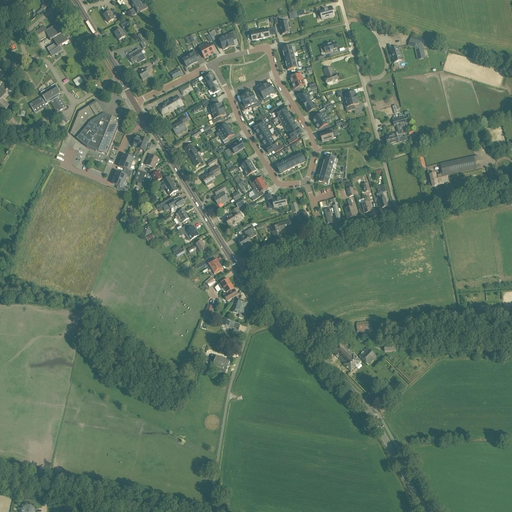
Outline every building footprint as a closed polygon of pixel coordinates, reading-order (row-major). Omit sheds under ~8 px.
[(4,0),(0,2),(0,7),(1,10),(10,4),(8,1),(8,0),(4,0)] [(147,8),(142,0),(129,0),(136,13),(147,8)] [(315,7),(317,13),(320,12),(322,19),(334,16),(332,9),(323,11),(322,6),(315,7)] [(110,11),(104,15),(109,23),(114,20),(111,16),(112,15),(116,13),(114,10),(110,12),(110,11)] [(123,29),(130,25),(127,19),(120,23),(123,29)] [(279,19),(274,20),(275,25),(280,24),(283,35),(289,33),(288,28),(291,28),(289,23),(287,24),(287,22),(281,24),(279,19)] [(53,39),(56,43),(47,48),(52,57),(63,51),(60,47),(69,42),(63,33),(61,34),(56,26),(47,31),(44,26),(34,32),(39,41),(48,36),(50,41),(53,39)] [(268,30),(259,32),(261,40),(269,38),(269,35),(276,34),(275,28),(267,30),(268,30)] [(121,29),(115,33),(119,41),(125,37),(121,29)] [(232,32),(224,35),(229,48),(234,46),(232,40),(235,39),(232,32)] [(252,41),(261,40),(259,32),(251,34),(252,41)] [(216,39),(218,45),(221,44),(223,50),(229,48),(224,35),(216,39)] [(418,60),(424,58),(421,42),(410,39),(409,46),(415,48),(418,60)] [(210,43),(205,46),(210,56),(215,53),(210,43)] [(338,50),(336,43),(324,46),(326,53),(338,50)] [(436,44),(434,50),(446,53),(448,47),(436,44)] [(199,49),(205,59),(210,56),(205,46),(199,49)] [(399,48),(390,51),(389,51),(393,63),(403,60),(399,48)] [(145,59),(140,50),(140,51),(139,49),(129,55),(130,56),(129,57),(133,64),(138,60),(139,63),(145,59)] [(195,51),(187,55),(192,65),(198,62),(195,58),(198,56),(195,51)] [(55,66),(64,83),(86,73),(82,66),(74,70),(72,68),(76,66),(75,63),(77,62),(73,52),(64,56),(70,68),(66,70),(62,62),(55,66)] [(187,68),(192,65),(187,55),(182,58),(187,68)] [(299,68),(298,62),(296,63),(287,65),(288,70),(299,68)] [(331,67),(323,70),(326,78),(324,79),(326,84),(338,80),(336,75),(334,75),(331,67)] [(145,69),(138,73),(143,80),(150,76),(148,73),(151,71),(148,68),(146,69),(145,69)] [(2,99),(7,94),(0,86),(1,85),(0,83),(0,78),(4,74),(0,69),(0,110),(2,113),(9,105),(2,99)] [(179,69),(171,74),(174,79),(182,74),(179,69)] [(292,84),(303,80),(301,74),(290,78),(292,84)] [(203,80),(205,84),(207,83),(209,87),(216,83),(212,75),(203,80)] [(303,80),(292,84),(294,89),(305,85),(303,80)] [(70,86),(76,98),(84,94),(77,82),(70,86)] [(216,83),(209,87),(214,94),(220,91),(216,83)] [(269,84),(264,87),(269,96),(274,94),(275,94),(278,93),(275,88),(272,89),(269,84)] [(49,100),(57,113),(66,108),(59,96),(58,97),(57,96),(61,93),(56,85),(41,94),(44,100),(43,101),(41,98),(30,105),(35,113),(46,106),(44,103),(49,100)] [(264,87),(259,90),(262,95),(259,97),(262,102),(265,100),(264,99),(269,96),(264,87)] [(348,91),(341,92),(342,97),(344,102),(357,99),(355,93),(349,95),(348,91)] [(252,93),(246,95),(252,108),(257,105),(252,93)] [(300,98),(304,106),(309,103),(307,99),(310,97),(308,93),(300,98)] [(241,105),(244,111),(252,108),(246,95),(241,98),(243,104),(241,105)] [(183,105),(178,96),(158,107),(163,116),(183,105)] [(357,99),(344,102),(346,112),(353,110),(352,106),(354,106),(358,104),(357,99)] [(107,156),(121,120),(105,114),(97,101),(79,112),(70,134),(87,148),(96,151),(107,156)] [(314,105),(311,106),(309,103),(304,106),(309,113),(317,108),(314,105)] [(208,109),(210,115),(223,110),(221,104),(208,109)] [(274,114),(277,118),(288,112),(285,107),(280,110),(278,107),(270,112),(272,115),(274,114)] [(214,125),(220,121),(219,118),(225,116),(223,110),(210,115),(212,120),(211,120),(214,125)] [(288,112),(277,118),(281,124),(291,117),(288,112)] [(316,125),(325,119),(322,114),(313,120),(316,125)] [(252,127),(255,131),(266,125),(264,126),(262,121),(266,119),(264,115),(255,121),(257,124),(252,127)] [(182,131),(186,129),(183,124),(188,121),(185,116),(180,119),(181,122),(172,127),(172,128),(176,134),(176,135),(177,136),(183,132),(182,131)] [(282,123),(285,128),(295,123),(291,117),(281,124),(282,123)] [(396,126),(398,132),(387,135),(388,137),(385,137),(387,142),(403,137),(402,134),(401,131),(405,130),(403,123),(406,123),(405,117),(393,120),(394,126),(396,126)] [(329,124),(325,119),(316,125),(319,130),(329,124)] [(295,123),(285,128),(289,134),(298,129),(295,123)] [(228,125),(218,130),(221,135),(231,130),(228,125)] [(255,131),(259,137),(269,130),(266,125),(255,131)] [(298,129),(289,134),(292,138),(287,141),(290,144),(298,139),(296,136),(301,133),(298,129)] [(335,138),(333,129),(327,131),(328,133),(321,136),(323,142),(335,138)] [(193,139),(197,136),(201,133),(199,130),(190,136),(193,139)] [(234,135),(231,130),(221,135),(217,138),(220,143),(234,135)] [(259,137),(262,143),(273,136),(269,130),(259,137)] [(262,143),(265,148),(275,143),(271,137),(273,136),(262,143)] [(142,138),(137,137),(137,138),(134,145),(133,147),(138,148),(137,149),(139,149),(143,138),(142,138)] [(404,141),(403,137),(387,142),(388,146),(404,141)] [(145,151),(146,147),(149,141),(143,138),(139,149),(145,151)] [(228,147),(233,155),(244,148),(241,142),(234,146),(233,144),(228,147)] [(277,147),(275,143),(265,148),(268,153),(273,150),(275,153),(284,148),(281,145),(277,147)] [(191,157),(198,153),(192,144),(184,149),(187,153),(188,153),(191,157)] [(295,155),(300,165),(305,162),(300,152),(295,155)] [(198,153),(191,157),(196,166),(203,162),(198,153)] [(134,156),(131,155),(129,158),(124,155),(121,161),(132,165),(134,160),(137,161),(138,158),(137,157),(136,157),(134,156)] [(154,171),(159,159),(150,155),(146,165),(152,168),(151,170),(154,171)] [(290,157),(295,167),(300,165),(295,155),(296,156),(291,158),(290,157)] [(325,161),(334,164),(336,158),(326,155),(325,161)] [(290,157),(285,159),(290,170),(295,167),(290,157)] [(207,163),(209,166),(218,161),(216,158),(207,163)] [(473,158),(448,163),(441,165),(443,175),(446,174),(476,168),(473,158)] [(286,161),(281,163),(286,172),(290,170),(285,159),(286,161)] [(133,172),(129,170),(132,165),(121,161),(119,167),(125,169),(124,172),(131,175),(133,172)] [(240,167),(243,172),(253,166),(250,161),(240,167)] [(280,174),(286,172),(281,163),(276,166),(280,174)] [(210,170),(211,172),(202,178),(207,186),(213,183),(212,182),(216,180),(213,175),(221,170),(218,165),(210,170)] [(253,166),(243,172),(246,177),(256,171),(253,166)] [(144,186),(146,181),(148,174),(138,171),(138,170),(136,177),(134,182),(138,183),(137,186),(143,188),(144,186)] [(130,178),(131,175),(124,172),(123,175),(117,172),(115,178),(125,182),(127,177),(130,178)] [(159,172),(152,176),(148,174),(146,181),(149,182),(150,181),(154,179),(156,183),(164,178),(163,176),(162,177),(159,172)] [(438,184),(444,183),(442,174),(435,175),(435,174),(430,175),(432,187),(438,185),(438,184)] [(330,179),(320,176),(319,182),(328,185),(330,179)] [(178,191),(170,177),(162,182),(170,195),(178,191)] [(125,182),(115,178),(112,184),(118,186),(117,189),(124,192),(126,189),(123,187),(125,182)] [(249,182),(254,190),(265,183),(262,178),(259,180),(256,182),(254,179),(249,182)] [(346,189),(349,198),(355,196),(354,191),(356,190),(355,187),(353,188),(353,187),(352,188),(351,182),(345,184),(347,189),(346,189)] [(265,183),(254,190),(259,198),(264,194),(262,192),(268,188),(265,183)] [(362,185),(364,193),(371,191),(368,183),(362,185)] [(381,194),(387,192),(385,185),(379,187),(381,194)] [(217,197),(214,199),(218,205),(222,203),(222,204),(229,200),(223,191),(226,189),(224,186),(214,192),(216,195),(217,197)] [(233,198),(235,202),(241,198),(237,192),(232,195),(234,198),(233,198)] [(267,199),(268,202),(271,202),(272,209),(286,205),(285,198),(274,200),(272,196),(267,199)] [(381,200),(378,200),(381,209),(382,208),(382,209),(384,208),(388,207),(385,198),(385,199),(384,196),(381,197),(381,200)] [(134,197),(130,202),(135,206),(139,201),(134,197)] [(173,200),(172,200),(171,197),(159,203),(161,207),(173,200)] [(238,207),(244,204),(241,198),(235,202),(238,207)] [(173,207),(175,210),(175,211),(179,209),(178,208),(184,204),(181,199),(175,202),(174,200),(168,203),(171,209),(173,207)] [(371,211),(369,202),(359,205),(362,214),(364,213),(364,214),(371,211)] [(336,206),(332,207),(336,221),(341,220),(336,206)] [(346,219),(356,216),(353,207),(344,209),(346,219)] [(228,220),(226,221),(229,226),(233,224),(233,225),(237,223),(236,220),(242,217),(237,209),(233,212),(235,214),(227,219),(228,220)] [(177,217),(176,218),(180,224),(184,222),(189,219),(184,210),(178,213),(176,215),(177,217)] [(304,228),(310,227),(305,211),(299,213),(304,228)] [(273,227),(269,228),(270,233),(272,232),(275,241),(282,239),(280,230),(292,226),(290,221),(273,226),(273,227)] [(190,224),(185,226),(187,229),(180,233),(182,236),(185,234),(189,241),(192,239),(199,235),(193,226),(192,227),(190,224)] [(151,233),(148,227),(142,230),(146,236),(151,233)] [(250,235),(252,238),(257,235),(253,228),(244,233),(246,236),(247,236),(250,235)] [(247,236),(246,236),(238,241),(240,244),(240,245),(241,247),(242,247),(242,248),(246,246),(246,247),(252,244),(249,239),(252,238),(250,235),(247,236)] [(196,245),(187,250),(190,254),(199,249),(201,253),(206,250),(202,242),(196,245)] [(175,254),(177,258),(185,253),(183,249),(175,254)] [(209,271),(219,265),(218,262),(218,261),(217,260),(216,260),(216,259),(208,264),(211,268),(210,268),(209,268),(208,269),(209,271)] [(221,267),(219,265),(209,271),(210,273),(212,272),(211,272),(213,271),(215,275),(223,271),(222,270),(223,269),(222,267),(221,267)] [(216,282),(213,278),(207,284),(210,287),(216,282)] [(224,289),(231,285),(228,279),(218,285),(221,290),(224,288),(224,289)] [(231,285),(224,289),(226,292),(223,294),(227,301),(237,295),(234,290),(233,289),(234,289),(231,285)] [(233,312),(240,315),(239,318),(243,319),(244,316),(248,304),(247,302),(237,299),(233,312)] [(500,307),(491,308),(492,317),(501,316),(500,307)] [(213,311),(207,309),(205,315),(210,317),(213,311)] [(222,325),(239,331),(241,324),(224,319),(222,325)] [(357,323),(358,335),(372,334),(371,322),(357,323)] [(349,350),(342,344),(341,343),(333,352),(344,364),(344,365),(351,372),(360,362),(353,354),(352,353),(350,351),(349,350)] [(367,348),(359,356),(368,365),(377,357),(367,348)] [(194,361),(202,363),(204,358),(201,358),(202,355),(197,353),(194,361)] [(227,370),(227,371),(230,361),(220,358),(220,357),(217,356),(217,357),(212,356),(210,362),(214,363),(213,366),(216,367),(215,371),(225,374),(227,370)] [(27,511),(29,503),(24,501),(20,511),(27,511)]
